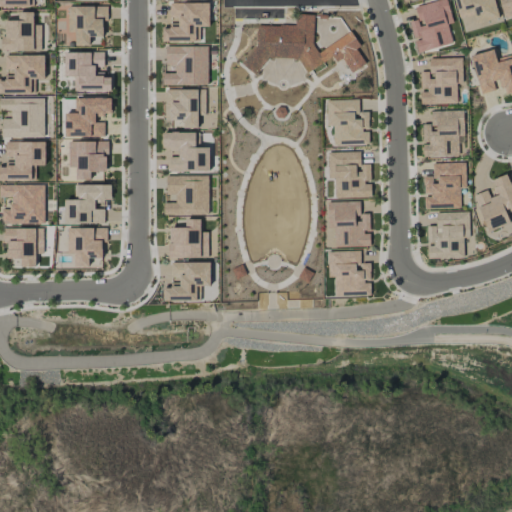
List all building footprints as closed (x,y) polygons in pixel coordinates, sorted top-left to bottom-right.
[(439,0),(414,7),(418,19),(408,22),(413,40),(414,39),(418,53),(452,43),(447,24),(452,23),(446,0),(439,0)] [(494,0),(453,0),(462,30),(500,20),(494,0)] [(511,0),(498,0),(503,18),(511,16),(511,0)] [(209,26),(209,3),(170,4),(170,27),(162,27),(162,43),(195,42),(195,27),(209,26)] [(103,37),(103,21),(108,20),(107,6),(68,7),(68,32),(74,32),(75,46),(90,46),(89,37),(103,37)] [(41,50),(40,25),(33,25),(33,12),(18,12),(18,20),(5,21),(5,36),(1,36),(1,51),(41,50)] [(263,25),(255,30),(254,53),(265,53),(267,57),(267,58),(298,58),(306,72),(332,57),(336,64),(361,49),(351,32),(317,52),(313,44),(314,15),(297,14),(297,26),(263,25)] [(162,73),(163,86),(208,85),(207,46),(165,47),(166,65),(174,65),(174,73),(162,73)] [(480,94),(495,91),(493,82),(500,81),(504,95),(511,93),(511,59),(511,55),(496,59),(493,50),(471,55),(480,94)] [(103,52),(64,52),(64,76),(74,76),(74,92),(111,92),(111,77),(104,78),(103,52)] [(44,56),(5,55),(5,71),(13,71),(13,77),(0,76),(0,93),(34,94),(34,79),(44,79),(44,56)] [(462,58),(429,58),(429,72),(420,72),(421,91),(420,91),(421,105),(457,104),(456,83),(462,83),(462,58)] [(205,89),(164,90),(164,123),(176,123),(176,128),(198,128),(198,115),(205,115),(205,89)] [(74,98),(75,113),(64,113),(65,138),(104,137),(104,122),(95,123),(95,117),(103,117),(103,114),(111,113),(111,98),(74,98)] [(326,100),(326,125),(332,125),(333,146),(369,145),(368,112),(358,112),(358,99),(326,100)] [(463,110),(431,111),(431,124),(421,125),(422,143),(423,158),(458,157),(458,143),(464,143),(463,110)] [(209,171),(209,147),(199,147),(199,132),(162,133),(162,150),(177,150),(177,157),(169,157),(169,171),(209,171)] [(0,181),(35,181),(35,166),(45,165),(44,141),(5,142),(5,161),(0,161),(0,181)] [(76,180),(91,179),(90,172),(108,172),(107,141),(68,142),(69,168),(76,167),(76,180)] [(334,198),(371,197),(370,182),(370,164),(360,164),(360,151),(327,152),(328,178),(333,178),(334,198)] [(460,208),(460,188),(466,188),(465,163),(432,164),(432,176),(423,177),(424,195),(424,209),(460,208)] [(511,222),(511,186),(508,174),(488,181),(491,189),(474,195),(487,231),(511,222)] [(208,175),(166,176),(166,195),(175,195),(175,203),(163,203),(163,216),(208,216),(208,175)] [(111,184),(74,185),(74,200),(65,200),(66,223),(104,223),(104,209),(96,209),(95,201),(111,201),(111,184)] [(0,185),(0,197),(10,197),(11,209),(2,209),(2,224),(44,223),(44,185),(0,185)] [(369,246),(369,232),(369,214),(360,214),(359,201),(328,202),(328,226),(334,226),(334,247),(369,246)] [(435,212),(436,226),(427,226),(427,259),(463,258),(463,238),(469,238),(468,212),(435,212)] [(168,228),(169,258),(207,258),(207,232),(200,233),(200,219),(185,219),(186,227),(168,228)] [(43,254),(43,228),(3,228),(3,243),(9,243),(9,267),(36,266),(35,254),(43,254)] [(102,259),(102,242),(106,242),(106,228),(67,228),(67,256),(74,256),(74,267),(89,267),(89,258),(102,259)] [(360,251),(327,252),(328,278),(333,277),(334,298),(370,296),(370,281),(370,263),(360,263),(360,251)] [(171,263),(171,287),(163,287),(164,302),(200,301),(200,286),(210,286),(210,262),(171,263)]
